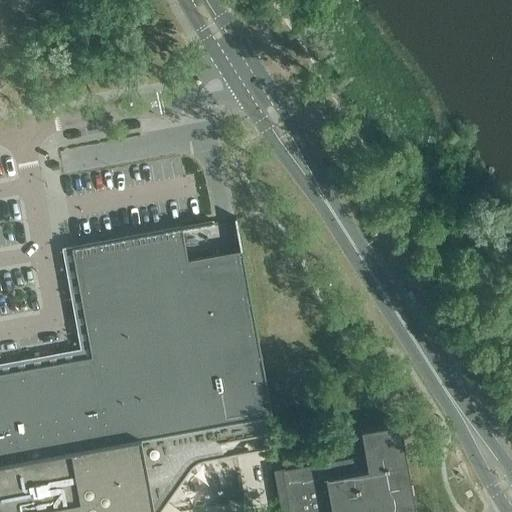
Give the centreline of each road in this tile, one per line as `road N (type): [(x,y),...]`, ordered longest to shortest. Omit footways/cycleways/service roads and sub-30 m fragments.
road 1 (residential): [(0,131),(161,102),(232,78)]
road 2 (secondary): [(344,230),(456,409)]
road 3 (secondary): [(232,78),(344,230)]
road 4 (secondary): [(344,230),(255,65)]
